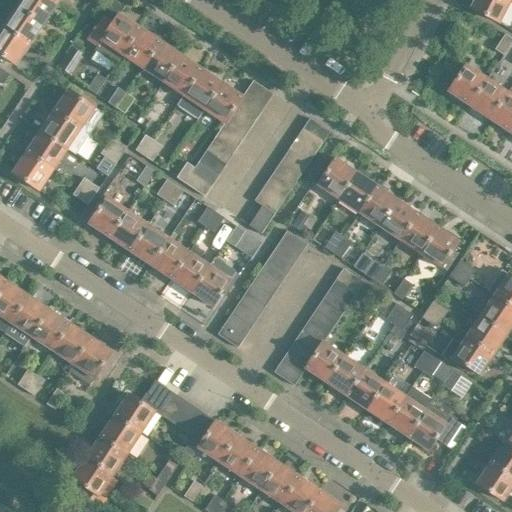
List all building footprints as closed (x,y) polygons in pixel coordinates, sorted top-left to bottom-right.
[(22,0),(18,6),(44,24),(58,3),(53,0),(22,0)] [(475,0),(472,8),(500,22),(511,0),(475,0)] [(44,24),(18,6),(4,27),(31,44),(44,24)] [(115,63),(122,53),(124,54),(142,28),(120,13),(114,23),(103,16),(88,38),(99,46),(96,51),(115,63)] [(0,33),(0,53),(17,65),(31,44),(4,27),(0,33)] [(145,68),(163,42),(142,28),(124,54),(145,68)] [(511,38),(506,34),(496,49),(504,55),(511,42),(511,38)] [(165,82),(183,55),(163,42),(145,68),(165,82)] [(186,95),(203,69),(183,55),(165,82),(186,95)] [(467,64),(449,91),(470,105),(488,78),(467,64)] [(199,119),(206,109),(224,82),(203,69),(186,95),(179,106),(199,119)] [(98,73),(88,88),(96,93),(106,78),(98,73)] [(490,118),(508,92),(488,78),(470,105),(490,118)] [(275,93),(254,80),(246,91),(267,105),(275,93)] [(233,111),(240,101),(243,96),(224,82),(206,109),(226,122),(226,121),(233,111)] [(120,88),(110,103),(118,108),(128,93),(120,88)] [(104,113),(69,90),(55,111),(90,134),(104,113)] [(240,101),(260,115),(267,105),(246,91),(243,96),(240,101)] [(511,132),(511,130),(511,94),(508,92),(490,118),(511,132)] [(126,114),(137,99),(128,93),(118,108),(126,114)] [(233,111),(253,125),(260,115),(240,101),(233,111)] [(90,134),(55,111),(41,131),(68,149),(77,154),(90,134)] [(226,121),(246,135),(253,125),(233,111),(226,121)] [(331,131),(311,118),(304,129),(323,142),(331,131)] [(219,132),(240,145),(246,135),(226,121),(226,122),(219,132)] [(297,139),(317,152),(323,142),(304,129),(297,139)] [(68,149),(41,131),(28,151),(55,169),(68,149)] [(213,141),(233,155),(240,145),(219,132),(213,141)] [(148,135),(137,150),(146,155),(156,140),(148,135)] [(127,147),(112,137),(106,145),(121,156),(127,147)] [(290,149),(310,163),(317,152),(297,139),(290,149)] [(154,161),(164,146),(156,140),(146,155),(154,161)] [(206,152),(226,165),(233,155),(213,141),(206,152)] [(101,153),(116,164),(121,156),(106,145),(101,153)] [(283,159),(303,173),(310,163),(290,149),(283,159)] [(14,172),(40,190),(55,169),(28,151),(14,172)] [(199,162),(219,176),(226,165),(206,152),(199,162)] [(337,158),(319,185),(340,199),(358,173),(337,158)] [(303,173),(283,159),(276,169),(296,183),(303,173)] [(188,162),(178,177),(186,182),(193,172),(196,167),(188,162)] [(193,172),(212,186),(219,176),(199,162),(196,167),(193,172)] [(145,186),(155,171),(147,165),(137,180),(145,186)] [(270,179),(289,193),(296,183),(276,169),(270,179)] [(212,186),(193,172),(186,182),(206,196),(212,186)] [(358,173),(340,199),(361,213),(379,186),(358,173)] [(99,187),(84,177),(79,185),(94,196),(99,187)] [(289,193),(270,179),(263,189),(283,203),(289,193)] [(167,180),(157,195),(165,200),(175,185),(167,180)] [(74,194),(89,204),(94,196),(79,185),(74,194)] [(174,206),(184,191),(175,185),(165,200),(174,206)] [(381,226),(399,200),(379,186),(361,213),(381,226)] [(255,200),(263,206),(275,214),(283,203),(263,189),(255,200)] [(107,197),(90,223),(111,237),(129,211),(107,197)] [(399,200),(381,226),(401,240),(419,214),(399,200)] [(208,206),(198,222),(206,227),(216,212),(208,206)] [(250,225),(262,234),(275,214),(263,206),(250,225)] [(301,230),(310,216),(302,209),(292,224),(301,230)] [(129,211),(111,237),(131,250),(149,224),(129,211)] [(215,233),(225,218),(216,212),(206,227),(215,233)] [(422,254),(439,227),(419,214),(401,240),(422,254)] [(149,224),(131,250),(152,264),(169,238),(149,224)] [(237,226),(227,241),(235,246),(245,231),(237,226)] [(454,250),(460,241),(439,227),(422,254),(446,270),(459,253),(454,250)] [(308,244),(288,230),(280,242),(300,256),(308,244)] [(335,232),(325,247),(334,253),(344,238),(335,232)] [(169,238),(152,264),(172,278),(189,252),(169,238)] [(341,258),(351,243),(344,238),(334,253),(341,258)] [(196,242),(189,252),(172,278),(192,292),(210,265),(200,259),(207,249),(196,242)] [(273,252),(293,266),(300,256),(280,242),(273,252)] [(266,262),(286,276),(293,266),(273,252),(266,262)] [(237,270),(217,256),(210,265),(192,292),(213,306),(237,270)] [(375,259),(365,274),(374,280),(384,265),(375,259)] [(476,270),(461,260),(456,268),(470,278),(476,270)] [(260,272),(280,286),(286,276),(266,262),(260,272)] [(382,285),(392,270),(384,265),(374,280),(382,285)] [(450,276),(465,286),(470,278),(456,268),(450,276)] [(336,280),(356,293),(364,282),(344,269),(336,280)] [(489,290),(495,294),(511,305),(511,275),(502,269),(489,290)] [(253,282),(273,296),(280,286),(260,272),(253,282)] [(0,297),(10,282),(0,275),(0,297)] [(404,278),(394,293),(403,299),(413,284),(404,278)] [(329,290),(349,303),(354,297),(356,293),(336,280),(329,290)] [(10,282),(0,297),(0,329),(5,333),(12,323),(30,296),(10,282)] [(273,296),(253,282),(246,292),(266,306),(273,296)] [(354,297),(362,302),(372,287),(364,282),(356,293),(354,297)] [(323,300),(343,313),(349,303),(329,290),(323,300)] [(266,306),(246,292),(240,302),(260,316),(266,306)] [(481,315),(508,333),(511,326),(511,305),(495,294),(481,315)] [(33,337),(51,310),(30,296),(12,323),(33,337)] [(316,310),(336,323),(343,313),(323,300),(316,310)] [(448,311),(433,301),(428,309),(443,319),(448,311)] [(260,316),(240,302),(233,312),(253,326),(260,316)] [(396,304),(387,319),(396,325),(406,310),(396,304)] [(422,317),(437,327),(443,319),(428,309),(422,317)] [(51,310),(33,337),(53,351),(72,323),(51,310)] [(310,320),(329,333),(336,323),(316,310),(310,320)] [(403,329),(412,315),(406,310),(396,325),(403,329)] [(253,326),(233,312),(226,322),(246,335),(253,326)] [(508,333),(481,315),(468,335),(494,353),(508,333)] [(329,333),(310,320),(303,330),(323,343),(324,341),(329,333)] [(218,334),(239,347),(246,335),(226,322),(218,334)] [(74,365),(93,337),(72,323),(53,351),(74,365)] [(323,343),(303,330),(296,340),(316,353),(323,343)] [(465,363),(480,374),(494,353),(468,335),(460,330),(443,356),(461,368),(465,363)] [(91,385),(113,351),(93,337),(74,365),(70,371),(91,385)] [(316,353),(296,340),(290,350),(310,363),(316,353)] [(328,382),(345,356),(324,341),(323,343),(316,353),(310,363),(307,368),(328,382)] [(310,363),(290,350),(283,360),(303,374),(307,368),(310,363)] [(424,351),(414,366),(422,372),(432,357),(424,351)] [(348,395),(366,369),(345,356),(328,382),(348,395)] [(430,377),(440,362),(432,357),(422,372),(430,377)] [(275,372),(295,385),(303,374),(283,360),(275,372)] [(28,369),(19,384),(27,390),(37,375),(28,369)] [(369,410),(387,383),(366,369),(348,395),(369,410)] [(453,370),(442,385),(451,391),(461,376),(453,370)] [(36,395),(45,380),(37,375),(27,390),(36,395)] [(155,380),(141,402),(152,409),(166,387),(155,380)] [(389,423),(406,396),(387,383),(369,410),(389,423)] [(409,436),(431,403),(433,400),(413,386),(406,396),(389,423),(409,436)] [(166,387),(152,409),(157,412),(162,415),(176,393),(166,387)] [(58,389),(48,404),(56,409),(66,394),(58,389)] [(176,393),(162,415),(172,422),(187,401),(176,393)] [(141,402),(130,394),(116,415),(143,433),(157,412),(152,409),(141,402)] [(187,401),(172,422),(182,428),(197,407),(187,401)] [(470,429),(431,403),(409,436),(430,450),(438,438),(455,450),(470,429)] [(197,407),(182,428),(193,435),(207,414),(197,407)] [(193,435),(194,437),(202,442),(216,421),(207,414),(193,435)] [(102,435),(129,453),(143,433),(116,415),(102,435)] [(220,462),(238,435),(216,421),(202,442),(199,447),(220,462)] [(88,457),(115,475),(129,453),(102,435),(88,457)] [(238,435),(220,462),(241,476),(259,449),(238,435)] [(192,457),(199,447),(202,442),(194,437),(184,452),(192,457)] [(491,462),(511,475),(511,446),(505,442),(491,462)] [(259,449),(241,476),(261,490),(279,463),(259,449)] [(107,499),(101,495),(115,475),(88,457),(73,479),(83,485),(76,495),(99,511),(107,499)] [(177,466),(169,460),(160,474),(168,480),(177,466)] [(477,483),(504,501),(511,488),(511,475),(491,462),(477,483)] [(279,463),(261,490),(282,504),(300,477),(279,463)] [(149,490),(158,496),(168,480),(160,474),(149,490)] [(300,477),(282,504),(294,511),(306,511),(321,491),(300,477)] [(193,502),(203,487),(194,481),(184,496),(193,502)] [(337,511),(342,505),(321,491),(306,511),(337,511)] [(133,500),(148,510),(154,501),(138,492),(133,500)] [(215,495),(205,510),(208,511),(216,511),(224,501),(215,495)] [(227,511),(232,506),(224,501),(216,511),(227,511)]
